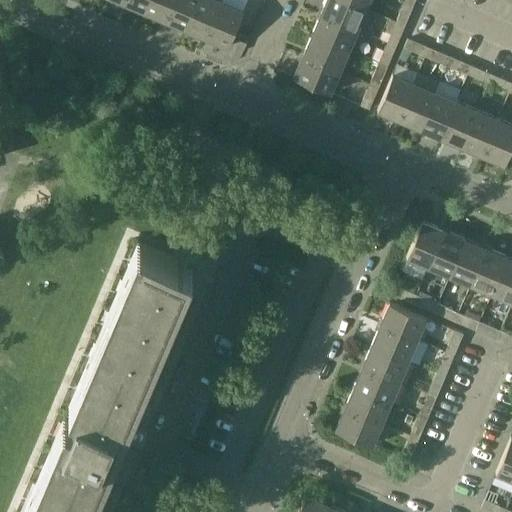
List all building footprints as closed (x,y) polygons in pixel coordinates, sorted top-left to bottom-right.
[(146,0),(121,0),(121,2),(142,11),(146,0)] [(146,0),(142,11),(163,20),(171,0),(146,0)] [(171,0),(163,20),(184,29),(196,0),(171,0)] [(218,0),(196,0),(184,29),(206,38),(221,1),(218,0)] [(366,8),(346,0),(325,0),(320,14),(357,29),(366,8)] [(369,0),(346,0),(366,8),(369,0)] [(221,1),(206,38),(227,47),(243,10),(221,1)] [(405,24),(411,9),(402,6),(396,21),(405,24)] [(357,29),(320,14),(311,35),(348,51),(357,29)] [(396,21),(394,24),(389,36),(398,40),(405,24),(396,21)] [(302,56),(339,72),(348,51),(311,35),(302,56)] [(422,45),(407,39),(403,47),(419,54),(422,45)] [(378,62),(387,67),(393,51),(384,48),(382,52),(378,62)] [(430,59),(446,65),(449,57),(434,50),(430,59)] [(339,72),(302,56),(293,77),(330,93),(339,72)] [(461,72),(465,63),(449,57),(446,65),(461,72)] [(380,82),(387,67),(378,62),(377,64),(371,78),(380,82)] [(491,74),(476,68),(472,77),(488,83),(491,74)] [(398,119),(414,83),(392,74),(376,110),(398,119)] [(491,74),(488,83),(503,90),(507,81),(491,74)] [(419,128),(434,92),(414,83),(398,119),(419,128)] [(366,90),(360,105),(369,109),(375,94),(366,90)] [(440,137),(455,101),(434,92),(419,128),(440,137)] [(455,101),(440,137),(461,146),(476,110),(455,101)] [(476,110),(461,146),(482,155),(497,118),(476,110)] [(511,124),(497,118),(482,155),(504,164),(511,144),(511,124)] [(427,267),(443,230),(421,221),(406,257),(427,267)] [(443,230),(427,267),(448,275),(464,239),(443,230)] [(464,239),(448,275),(470,284),(485,248),(464,239)] [(192,266),(137,243),(22,511),(87,511),(117,442),(192,266)] [(485,248),(470,284),(490,293),(506,257),(485,248)] [(511,259),(506,257),(490,293),(511,302),(511,300),(511,259)] [(395,286),(391,294),(406,301),(410,292),(395,286)] [(433,312),(437,304),(421,297),(418,306),(433,312)] [(389,302),(380,324),(417,340),(422,342),(427,331),(421,329),(426,318),(389,302)] [(437,304),(433,312),(448,319),(452,310),(437,304)] [(475,330),(479,321),(463,315),(460,324),(475,330)] [(494,328),(479,321),(475,330),(490,337),(494,328)] [(417,340),(380,324),(371,345),(408,360),(417,340)] [(456,349),(462,334),(454,330),(447,345),(456,349)] [(511,335),(505,333),(501,342),(511,346),(511,335)] [(371,345),(362,366),(399,382),(408,360),(371,345)] [(442,357),(436,372),(444,376),(451,361),(442,357)] [(399,382),(362,366),(353,387),(390,403),(399,382)] [(429,388),(438,391),(444,376),(436,372),(429,388)] [(353,387),(344,408),(381,424),(390,403),(353,387)] [(427,418),(433,403),(424,399),(418,415),(427,418)] [(344,408),(335,430),(371,445),(381,424),(344,408)] [(427,418),(418,415),(412,430),(420,433),(427,418)] [(495,473),(511,480),(511,437),(510,437),(495,473)] [(407,442),(400,457),(409,461),(415,445),(407,442)] [(304,495),(296,511),(322,511),(326,504),(304,495)] [(483,500),(480,508),(488,511),(496,511),(499,506),(483,500)]
